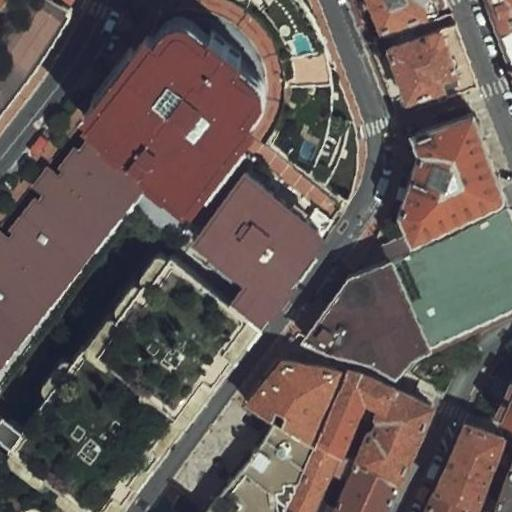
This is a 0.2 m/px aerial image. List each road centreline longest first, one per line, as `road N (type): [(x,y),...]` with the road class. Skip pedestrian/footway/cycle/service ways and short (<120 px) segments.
road 1 (residential): [(326,0),(376,127),(369,200),(142,511)]
road 2 (residential): [(411,511),(455,412),(490,354),(511,339)]
road 3 (tertiary): [(0,158),(68,72),(107,0)]
road 4 (residential): [(511,132),(461,0)]
